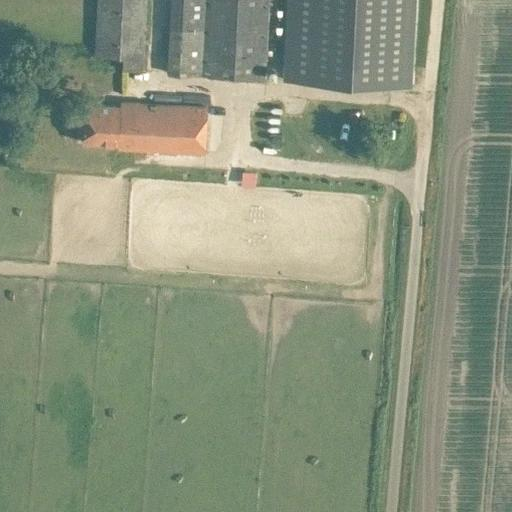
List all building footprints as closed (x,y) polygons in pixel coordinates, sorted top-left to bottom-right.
[(122,68),(142,69),(146,0),(95,0),(93,54),(122,55),(122,68)] [(170,0),(167,71),(200,73),(204,0),(170,0)] [(206,0),(204,53),(203,73),(264,76),(265,56),(267,0),(206,0)] [(405,84),(409,0),(289,0),(286,78),(405,84)] [(118,146),(135,146),(204,150),(207,105),(121,99),(120,104),(84,102),(82,139),(118,142),(118,146)]
